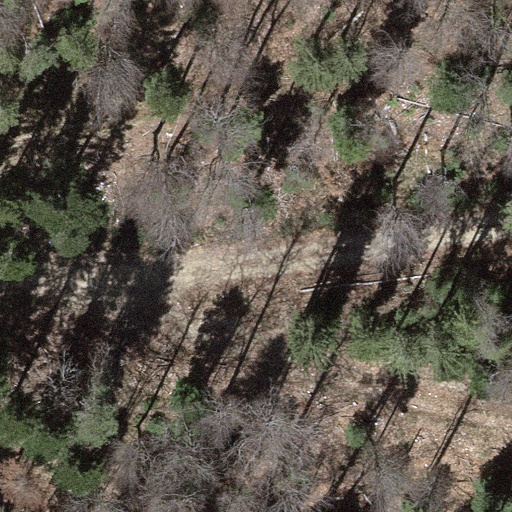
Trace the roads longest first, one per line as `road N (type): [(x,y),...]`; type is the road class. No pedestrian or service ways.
road 1 (track): [(0,276),(69,289),(511,218)]
road 2 (track): [(69,289),(511,413)]
